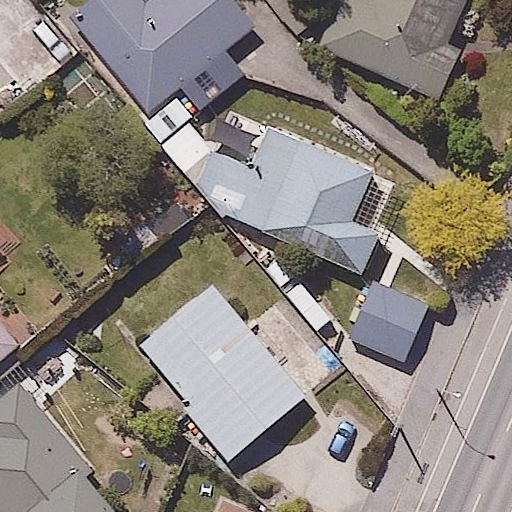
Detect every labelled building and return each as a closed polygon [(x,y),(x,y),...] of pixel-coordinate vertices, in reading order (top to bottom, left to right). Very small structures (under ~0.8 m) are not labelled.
[(93,0),(75,14),(149,111),(183,85),(200,108),(245,74),(226,48),(257,24),(239,0),(93,0)] [(470,0),(372,0),(372,1),(371,0),(343,0),(319,57),(366,76),(373,62),(449,94),(470,44),(455,37),(470,0)] [(217,144),(183,98),(150,122),(262,276),(317,236),(348,280),(395,246),(367,208),(390,191),(322,98),(277,131),(262,111),(217,144)] [(437,297),(374,274),(352,334),(415,357),(437,297)] [(198,406),(189,413),(225,460),(308,397),(221,283),(138,346),(157,370),(165,363),(198,406)] [(0,355),(22,337),(0,310),(0,355)] [(119,511),(24,379),(0,395),(0,511),(119,511)] [(269,511),(270,511),(232,496),(224,511),(269,511)]
